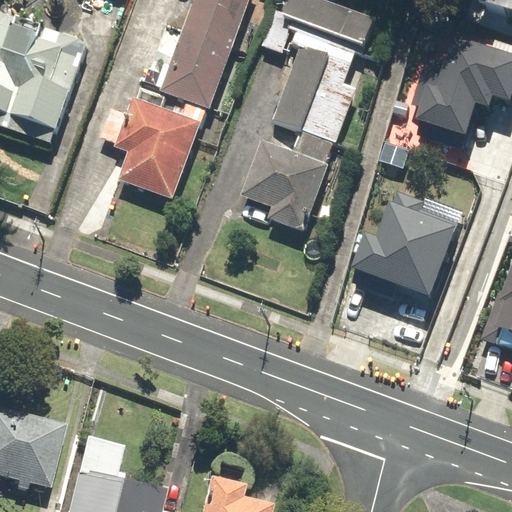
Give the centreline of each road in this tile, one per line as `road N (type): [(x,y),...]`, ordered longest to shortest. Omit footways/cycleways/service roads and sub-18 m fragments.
road 1 (residential): [(0,271),(397,421)]
road 2 (unknown): [(307,387),(411,0)]
road 3 (residential): [(511,194),(421,430)]
